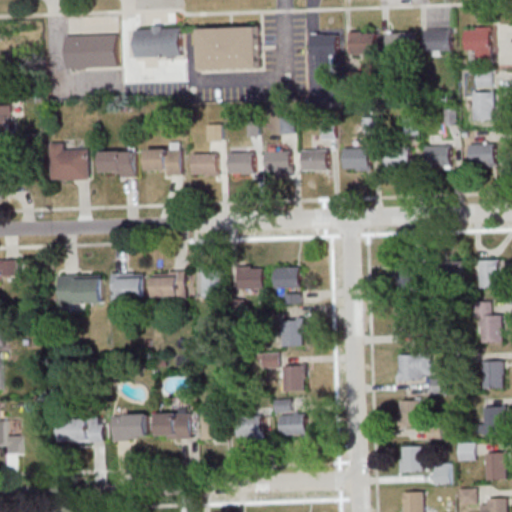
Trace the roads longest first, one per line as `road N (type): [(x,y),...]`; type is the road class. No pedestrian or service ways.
road 1 (residential): [(511,213),(201,224)]
road 2 (residential): [(351,218),(360,511)]
road 3 (residential): [(192,486),(0,494)]
road 4 (residential): [(183,225),(0,230)]
